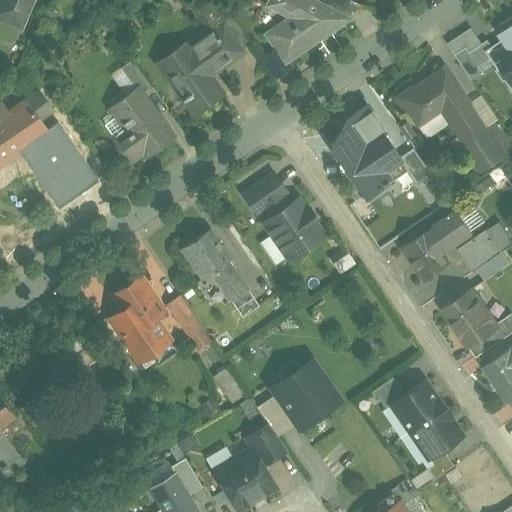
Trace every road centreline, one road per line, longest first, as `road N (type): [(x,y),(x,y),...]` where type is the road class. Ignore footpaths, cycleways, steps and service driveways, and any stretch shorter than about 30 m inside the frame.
road 1 (residential): [(511,468),(274,120)]
road 2 (residential): [(274,120),(0,314)]
road 3 (residential): [(451,0),(274,120)]
